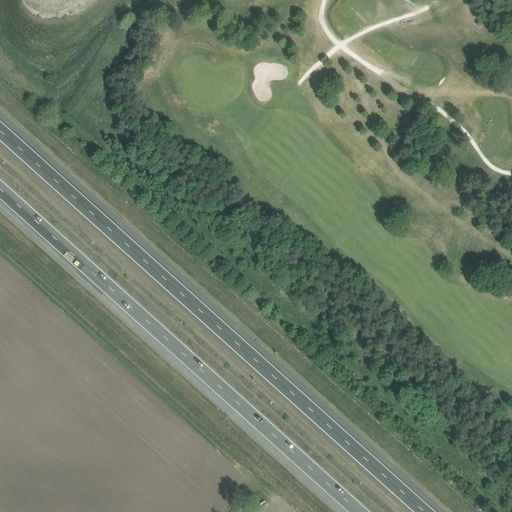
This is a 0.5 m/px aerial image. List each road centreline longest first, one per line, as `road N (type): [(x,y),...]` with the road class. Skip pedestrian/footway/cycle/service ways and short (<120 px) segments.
road 1 (motorway): [(426,511),(0,131)]
road 2 (motorway): [(0,189),(361,511)]
road 3 (track): [(239,511),(252,480),(0,253)]
